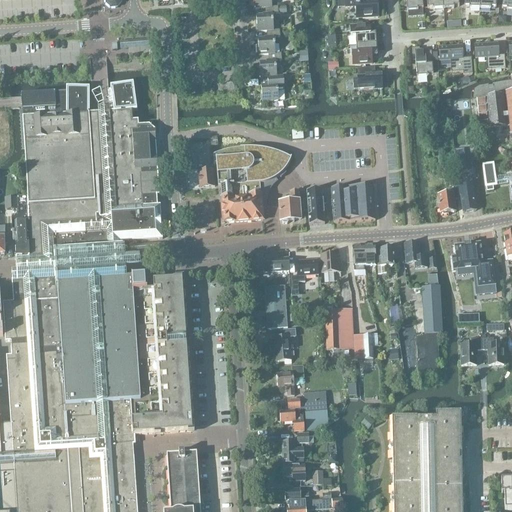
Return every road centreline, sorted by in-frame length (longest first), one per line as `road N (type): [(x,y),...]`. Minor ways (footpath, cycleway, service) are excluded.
road 1 (unclassified): [(229,249),(511,219)]
road 2 (residential): [(247,511),(229,249)]
road 3 (unclassified): [(229,249),(180,252),(166,80)]
road 4 (residential): [(511,28),(398,35),(395,0)]
road 5 (residential): [(166,80),(240,72),(239,0)]
road 6 (unclassified): [(0,32),(134,21)]
